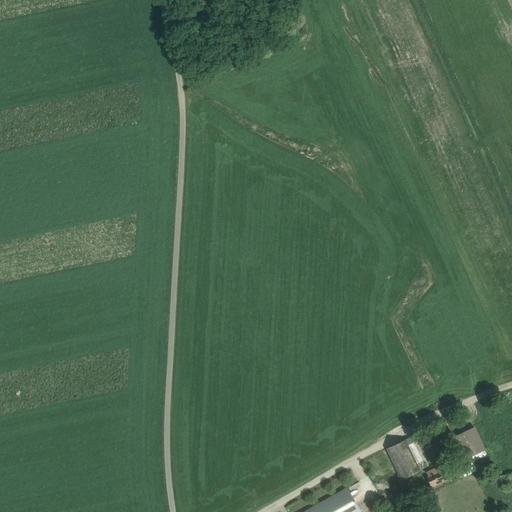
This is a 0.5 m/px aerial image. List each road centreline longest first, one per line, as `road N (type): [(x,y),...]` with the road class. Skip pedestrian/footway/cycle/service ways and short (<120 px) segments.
road 1 (unclassified): [(173,511),(166,432),(183,120),(161,0)]
road 2 (unclassified): [(264,511),(377,446),(511,385)]
